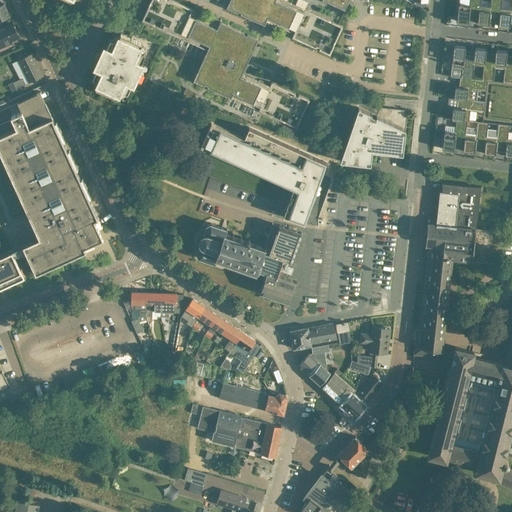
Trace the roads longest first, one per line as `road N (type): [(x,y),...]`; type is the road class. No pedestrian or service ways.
road 1 (residential): [(291,435),(326,455),(391,385),(405,327)]
road 2 (tertiary): [(139,252),(65,90)]
road 3 (tertiary): [(0,316),(128,268),(139,252)]
road 4 (residential): [(269,331),(139,252)]
road 5 (residential): [(420,155),(435,28)]
